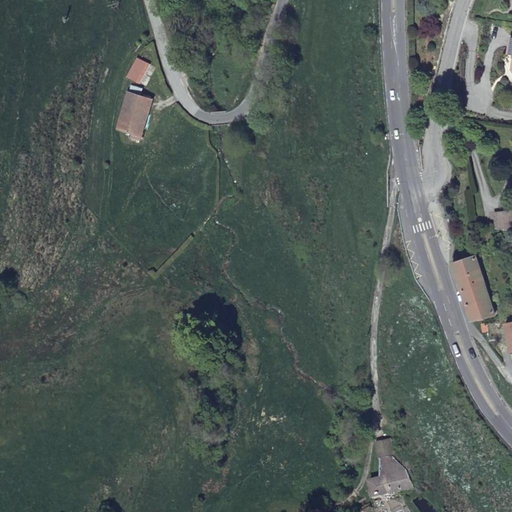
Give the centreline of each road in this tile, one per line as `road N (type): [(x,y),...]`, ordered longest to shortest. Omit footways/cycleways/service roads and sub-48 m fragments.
road 1 (track): [(317,511),(351,491),(374,424),(370,330),(408,175)]
road 2 (unclassified): [(146,0),(188,112),(227,122),(255,107),(283,0)]
road 3 (primary): [(412,192),(466,358),(511,431)]
road 4 (residential): [(412,192),(433,166),(435,121),(465,0)]
road 5 (primary): [(393,0),(412,192)]
road 6 (unknown): [(435,131),(464,139),(484,197),(505,192),(511,172)]
